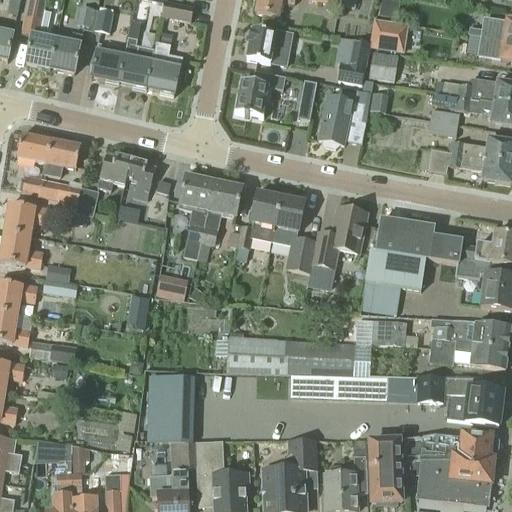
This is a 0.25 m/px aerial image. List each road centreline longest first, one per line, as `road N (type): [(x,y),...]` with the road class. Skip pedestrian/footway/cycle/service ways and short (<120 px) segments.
road 1 (residential): [(511,213),(195,153)]
road 2 (residential): [(195,153),(0,105)]
road 3 (residential): [(195,153),(226,0)]
